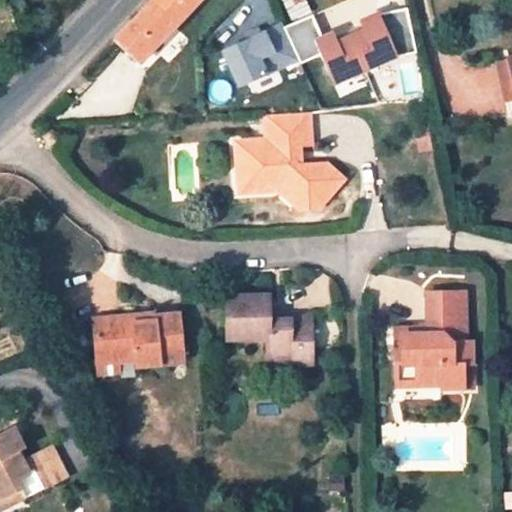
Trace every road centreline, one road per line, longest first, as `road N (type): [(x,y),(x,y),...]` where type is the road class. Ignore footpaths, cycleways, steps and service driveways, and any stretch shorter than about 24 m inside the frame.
road 1 (residential): [(0,126),(86,211),(142,243),(204,254),(390,242)]
road 2 (tertiary): [(0,126),(121,0)]
road 3 (unknown): [(390,242),(356,149),(336,133)]
